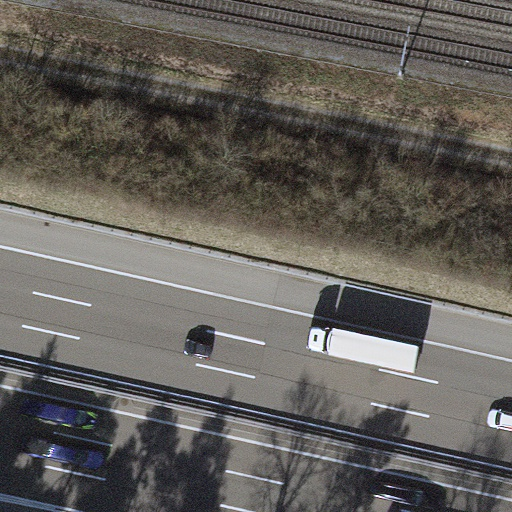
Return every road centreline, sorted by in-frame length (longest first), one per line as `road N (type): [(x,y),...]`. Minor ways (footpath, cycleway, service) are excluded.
road 1 (motorway): [(511,415),(0,302)]
road 2 (track): [(0,54),(511,157)]
road 3 (motorway): [(0,440),(325,511)]
